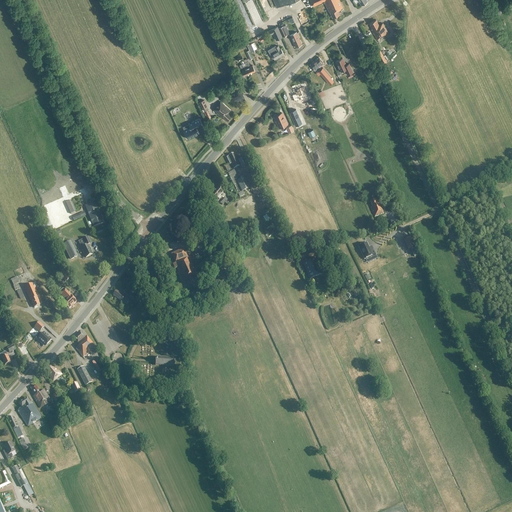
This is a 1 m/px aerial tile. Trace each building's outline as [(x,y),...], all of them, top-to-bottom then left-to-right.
[(274,9),(270,0),(264,0),(269,11),(274,9)] [(343,7),(339,0),(310,0),(313,7),(324,2),(329,12),(330,12),(332,18),(339,15),(337,10),(343,7)] [(379,25),(376,20),(369,23),(372,29),(371,29),(377,40),(389,34),(383,23),(379,25)] [(285,25),(279,28),(283,37),(289,34),(285,25)] [(282,38),(279,30),(277,27),(267,31),(269,36),(273,34),(276,41),(282,38)] [(290,35),(296,47),(302,45),(296,32),(290,35)] [(245,42),(252,37),(250,33),(242,37),(245,42)] [(255,50),(257,50),(254,43),(248,46),(251,52),(253,51),(253,53),(255,52),(255,50)] [(271,54),(275,60),(284,54),(280,49),(278,46),(276,47),(275,46),(268,50),(271,55),(271,54)] [(387,62),(380,49),(376,51),(383,64),(387,62)] [(315,71),(324,63),(319,57),(310,65),(315,71)] [(347,75),(353,72),(349,64),(346,65),(342,58),(335,61),(340,72),(345,70),(347,75)] [(250,67),(248,62),(247,59),(244,61),(249,74),(255,71),(252,65),(250,67)] [(240,62),(241,64),(239,65),(244,76),(249,74),(244,61),(240,62)] [(330,77),(323,68),(318,72),(326,81),(330,77)] [(308,97),(303,86),(296,89),(298,93),(296,93),(296,92),(291,94),(294,101),(300,98),(301,100),(308,97)] [(202,109),(207,107),(204,100),(199,103),(202,109)] [(220,101),(212,110),(222,119),(223,117),(227,121),(231,117),(227,113),(230,110),(220,101)] [(287,124),(282,113),(274,116),(276,120),(275,121),(276,123),(277,123),(279,128),(287,124)] [(202,126),(199,118),(188,124),(190,127),(183,130),(187,139),(199,133),(196,129),(202,126)] [(294,131),(291,126),(286,128),(288,134),(294,131)] [(233,154),(226,158),(230,165),(231,164),(233,169),(240,166),(238,161),(237,161),(233,154)] [(246,166),(243,159),(238,161),(242,168),(246,166)] [(244,176),(238,179),(234,171),(228,174),(240,197),(244,195),(242,191),(250,188),(244,176)] [(245,176),(254,194),(260,191),(251,173),(245,176)] [(218,188),(214,193),(220,198),(221,197),(220,196),(222,193),(218,188)] [(220,198),(214,193),(210,197),(215,202),(218,198),(219,200),(220,198)] [(378,205),(376,199),(370,202),(372,207),(371,208),(374,217),(383,214),(381,207),(380,207),(379,204),(378,205)] [(76,212),(71,201),(66,203),(70,215),(76,212)] [(103,223),(95,204),(86,208),(93,227),(103,223)] [(266,225),(274,222),(270,213),(262,216),(266,225)] [(49,230),(54,228),(48,214),(43,215),(49,230)] [(51,234),(53,238),(61,234),(59,230),(51,234)] [(91,244),(88,237),(83,240),(86,246),(81,248),(86,258),(93,255),(88,245),(91,244)] [(410,238),(405,240),(409,250),(415,247),(410,238)] [(77,257),(70,241),(64,244),(71,260),(77,257)] [(377,257),(372,246),(369,247),(367,243),(358,247),(364,260),(365,260),(366,262),(377,257)] [(334,253),(331,246),(326,248),(329,255),(334,253)] [(183,250),(171,255),(175,263),(176,263),(178,267),(176,268),(183,283),(197,277),(188,257),(187,258),(183,250)] [(328,257),(330,262),(336,260),(334,254),(328,257)] [(318,266),(314,258),(303,263),(310,280),(322,274),(318,266)] [(65,282),(69,279),(64,273),(60,276),(61,277),(60,278),(61,280),(63,279),(65,282)] [(148,281),(143,274),(140,277),(145,283),(148,281)] [(16,278),(15,278),(11,280),(13,286),(19,283),(16,278)] [(33,284),(24,288),(30,301),(31,300),(34,308),(40,305),(38,302),(39,302),(37,298),(39,297),(33,284)] [(65,290),(60,294),(64,298),(61,301),(63,303),(69,309),(76,302),(65,290)] [(117,290),(113,295),(123,303),(127,298),(117,290)] [(9,306),(2,309),(9,325),(14,323),(8,310),(10,309),(9,306)] [(34,327),(40,332),(44,327),(39,322),(34,327)] [(80,332),(74,337),(73,338),(78,343),(80,346),(76,349),(83,357),(96,348),(86,336),(85,338),(80,332)] [(40,333),(35,338),(45,347),(51,340),(44,333),(42,335),(40,333)] [(6,352),(2,354),(0,354),(0,355),(5,365),(11,363),(6,352)] [(156,358),(155,366),(172,367),(172,366),(174,365),(174,364),(175,361),(174,361),(173,359),(172,359),(156,358)] [(93,369),(97,366),(99,370),(102,367),(97,361),(91,366),(93,369)] [(57,371),(53,366),(46,372),(50,377),(49,378),(53,382),(62,375),(58,371),(57,371)] [(84,367),(77,370),(85,386),(92,383),(84,367)] [(77,383),(71,385),(74,391),(75,394),(76,393),(80,391),(79,388),(77,383)] [(43,390),(39,392),(35,386),(30,389),(32,392),(31,392),(33,396),(32,397),(40,409),(51,402),(43,390)] [(30,403),(27,398),(19,403),(22,408),(17,411),(27,427),(42,418),(31,402),(30,403)] [(19,441),(23,450),(28,448),(25,441),(25,442),(23,439),(19,441)] [(4,446),(6,451),(3,452),(8,461),(12,458),(13,457),(11,454),(15,452),(11,443),(4,446)] [(14,477),(18,483),(18,484),(24,481),(17,467),(11,469),(15,476),(14,477)]
